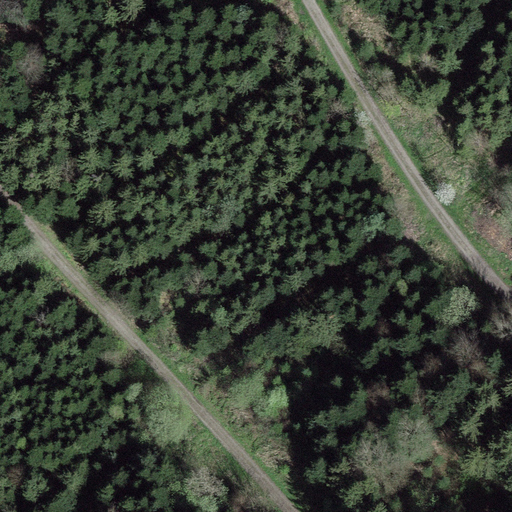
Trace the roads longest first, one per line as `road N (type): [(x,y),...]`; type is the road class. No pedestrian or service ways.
road 1 (track): [(0,196),(291,511)]
road 2 (track): [(511,291),(446,229),(309,0)]
